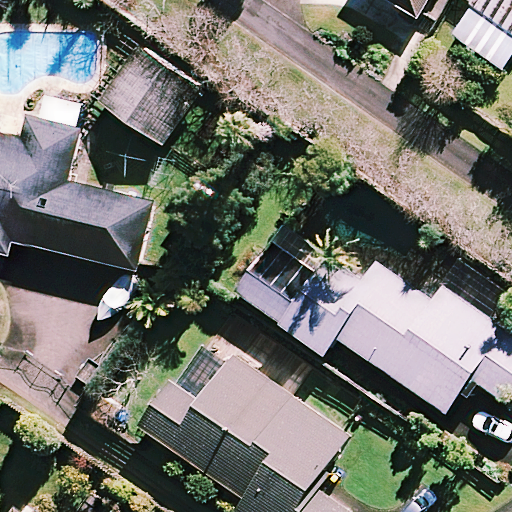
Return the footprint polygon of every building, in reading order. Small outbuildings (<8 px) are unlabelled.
[(354,0),(350,8),(409,43),(423,19),(426,21),(438,0),(354,0)] [(511,68),(511,0),(482,0),(455,37),(507,75),(511,68)] [(212,93),(144,48),(103,109),(171,154),(212,93)] [(0,255),(1,256),(4,242),(145,276),(161,208),(76,188),(88,135),(35,122),(29,143),(0,136),(0,255)] [(455,419),(469,399),(476,404),(486,389),(511,407),(511,334),(435,282),(425,297),(385,269),(373,287),(290,231),(243,299),(333,361),(345,344),(455,419)] [(351,511),(323,492),(358,443),(218,342),(152,433),(256,508),(253,511),(351,511)]
